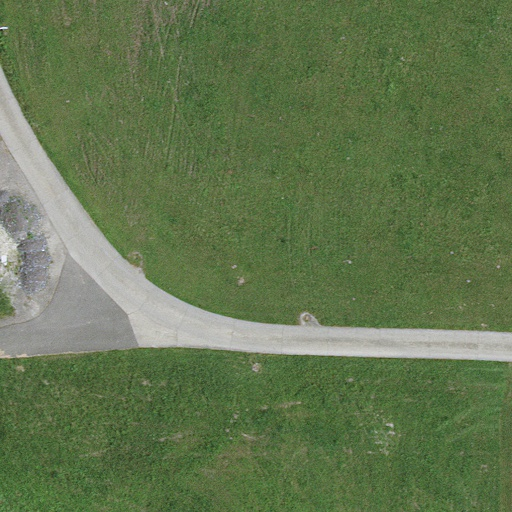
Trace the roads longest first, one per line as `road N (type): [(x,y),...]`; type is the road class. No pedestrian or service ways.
road 1 (track): [(0,344),(161,326),(511,353)]
road 2 (residential): [(0,77),(13,123),(161,326)]
